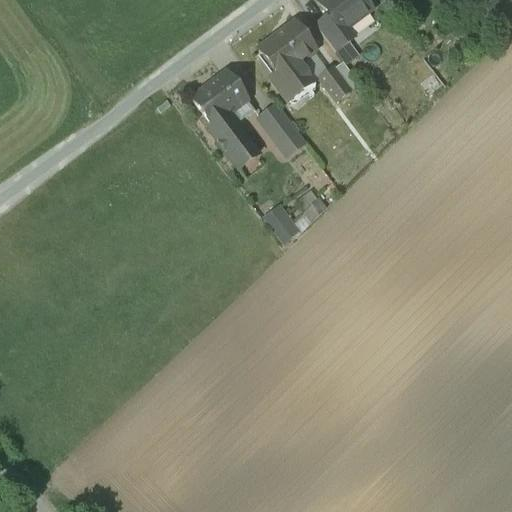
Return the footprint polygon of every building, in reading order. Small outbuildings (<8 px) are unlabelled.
[(361,0),(327,0),(319,6),(328,18),(340,35),(345,32),(371,13),(361,0)] [(340,35),(328,18),(314,28),(335,56),(353,43),(345,32),(340,35)] [(292,27),(274,42),(273,41),(257,52),(276,77),(279,81),(298,66),(314,54),(293,26),(292,26),(292,27)] [(298,66),(279,81),(276,77),(270,82),(287,105),(313,86),(298,66)] [(358,88),(342,66),(333,73),(349,94),(358,88)] [(333,73),(332,71),(318,82),(336,106),(350,95),(349,94),(333,73)] [(226,76),(190,102),(210,129),(211,130),(223,121),(247,104),(226,76)] [(275,109),(257,121),(270,138),(278,148),(288,141),(296,153),(303,148),(275,109)] [(229,129),(223,121),(211,130),(210,129),(209,130),(212,134),(209,136),(237,173),(257,157),(234,126),(229,129)] [(279,211),(264,222),(284,249),(297,236),(279,211)]
